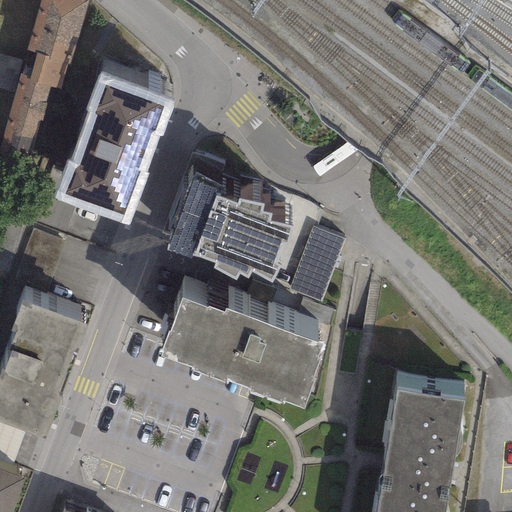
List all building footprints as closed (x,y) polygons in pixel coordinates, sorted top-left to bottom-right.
[(87,1),(84,0),(39,0),(25,51),(36,54),(29,77),(28,80),(50,86),(60,89),(67,63),(69,64),(87,1)] [(0,89),(12,92),(21,62),(0,56),(0,89)] [(45,103),(49,88),(50,86),(28,80),(29,77),(19,74),(0,144),(0,155),(26,162),(37,121),(43,123),(48,104),(45,103)] [(53,199),(129,226),(148,173),(145,173),(159,136),(161,137),(174,102),(98,75),(84,111),(88,112),(70,161),(67,160),(53,199)] [(194,174),(165,251),(190,259),(191,255),(216,263),(213,268),(234,279),(239,273),(247,278),(252,271),(271,281),(279,267),(273,264),(280,241),(286,243),(291,227),(266,222),(269,215),(260,212),(261,204),(238,201),(236,206),(217,199),(222,187),(194,174)] [(344,239),(312,227),(288,290),(321,302),(344,239)] [(64,241),(33,229),(13,280),(45,292),(64,241)] [(207,309),(181,299),(169,332),(168,332),(159,355),(192,367),(190,371),(225,384),(226,380),(250,389),(249,393),(280,405),(281,402),(302,409),(314,378),(313,378),(320,359),(318,358),(323,345),(225,309),(224,312),(208,306),(207,309)] [(0,421),(44,438),(60,397),(58,396),(85,325),(21,301),(10,331),(15,333),(9,350),(11,351),(4,371),(1,369),(0,371),(0,421)] [(444,511),(462,401),(395,391),(376,511),(444,511)] [(0,511),(10,511),(23,479),(0,471),(0,511)]
